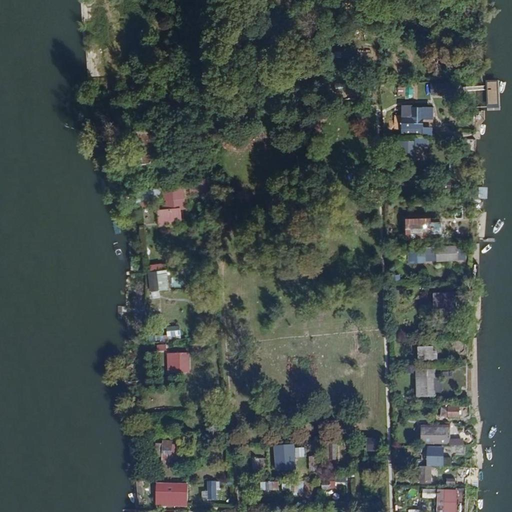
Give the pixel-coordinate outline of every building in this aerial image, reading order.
[(270,0),(270,10),(294,10),(294,0),(270,0)] [(351,26),(345,26),(344,38),(357,39),(358,31),(351,31),(351,26)] [(452,42),(440,41),(440,51),(452,51),(452,42)] [(430,83),(430,96),(457,95),(457,83),(430,83)] [(310,90),(295,88),(294,100),(309,101),(310,90)] [(421,109),(405,109),(405,120),(421,120),(421,109)] [(423,123),(404,123),(404,134),(423,134),(423,123)] [(155,129),(140,130),(141,163),(160,162),(159,139),(155,139),(155,129)] [(419,142),(404,143),(404,162),(419,162),(419,142)] [(201,193),(204,181),(194,178),(191,190),(201,193)] [(450,179),(441,179),(441,194),(450,194),(450,179)] [(165,212),(183,211),(185,211),(184,187),(163,188),(165,212)] [(165,212),(158,212),(159,227),(183,226),(183,211),(165,212)] [(435,220),(410,221),(410,240),(435,240),(435,236),(445,236),(445,224),(435,224),(435,220)] [(460,251),(440,251),(440,263),(460,264),(460,251)] [(415,261),(427,261),(428,252),(415,252),(415,261)] [(166,274),(158,275),(159,290),(167,289),(166,274)] [(456,297),(442,297),(442,301),(437,301),(437,311),(449,311),(449,314),(459,314),(459,300),(456,300),(456,297)] [(180,329),(167,330),(168,338),(180,337),(180,329)] [(430,351),(417,351),(417,364),(434,364),(434,359),(431,358),(430,351)] [(190,355),(169,355),(170,373),(191,372),(190,355)] [(451,365),(441,365),(441,374),(451,374),(451,365)] [(430,384),(419,384),(419,396),(430,395),(430,384)] [(461,406),(443,406),(443,416),(461,416),(461,406)] [(451,429),(423,428),(423,443),(450,444),(451,429)] [(171,441),(163,441),(162,459),(170,460),(170,458),(176,458),(176,445),(171,444),(171,441)] [(381,442),(366,442),(367,459),(381,458),(381,442)] [(332,443),(327,443),(327,455),(337,454),(337,447),(332,447),(332,443)] [(446,450),(432,449),(431,464),(445,465),(446,450)] [(297,465),(297,456),(282,457),(282,459),(286,459),(286,466),(281,466),(281,473),(290,473),(290,465),(297,465)] [(434,469),(423,469),(423,482),(434,482),(434,469)] [(339,486),(339,481),(324,479),(320,481),(320,497),(331,496),(332,486),(339,486)] [(189,484),(157,483),(156,503),(188,503),(189,484)] [(303,485),(303,483),(291,483),(291,497),(299,498),(299,493),(304,493),(304,485),(303,485)] [(456,511),(457,493),(439,493),(438,511),(456,511)]
